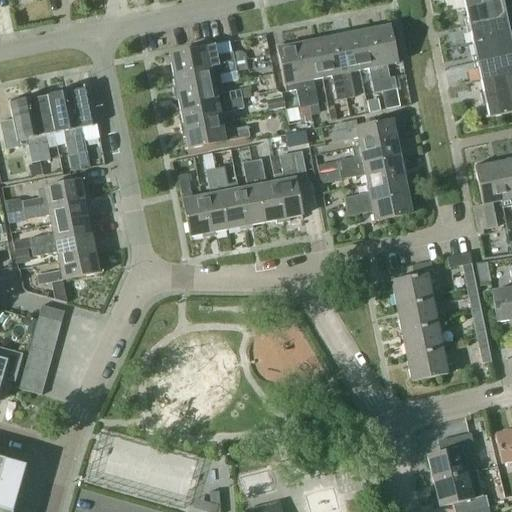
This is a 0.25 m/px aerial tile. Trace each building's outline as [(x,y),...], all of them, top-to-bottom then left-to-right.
[(459,0),(461,8),(498,0),(459,0)] [(511,0),(498,0),(461,8),(465,27),(507,18),(505,9),(511,7),(511,0)] [(465,27),(469,45),(511,36),(511,16),(507,18),(465,27)] [(380,27),(369,30),(382,91),(381,91),(385,110),(399,107),(393,79),(389,80),(385,64),(395,62),(387,23),(380,24),(380,27)] [(350,31),(358,70),(367,68),(372,93),(381,91),(382,91),(369,30),(354,33),(353,30),(350,31)] [(344,35),(332,37),(345,98),(353,97),(348,72),(358,70),(350,31),(343,32),(344,35)] [(473,64),(511,55),(511,47),(511,46),(511,45),(511,36),(469,45),(473,64)] [(319,37),(313,38),(322,78),(330,76),(335,100),(345,98),(332,37),(320,40),(319,37)] [(322,78),(313,38),(307,40),(307,42),(295,45),(308,106),(317,105),(312,80),(322,78)] [(312,122),(308,106),(295,45),(283,47),(282,45),(276,46),(286,91),(294,89),(301,124),(312,122)] [(169,75),(235,62),(233,52),(215,56),(213,47),(166,56),(169,75)] [(241,51),(233,52),(235,62),(246,60),(247,60),(245,53),(241,51)] [(511,55),(473,64),(477,82),(511,74),(511,55)] [(246,60),(235,62),(236,71),(248,68),(246,60)] [(235,62),(169,75),(173,93),(214,85),(212,76),(236,71),(235,62)] [(511,74),(477,82),(482,100),(511,93),(511,74)] [(64,93),(77,154),(86,152),(81,127),(91,125),(83,85),(75,87),(76,91),(64,93)] [(214,85),(173,93),(177,111),(242,98),(240,88),(215,93),(214,85)] [(249,86),(240,88),(242,98),(251,96),(249,86)] [(68,156),(77,154),(64,93),(52,96),(51,92),(46,93),(54,133),(63,131),(68,156)] [(44,135),(54,133),(46,93),(38,94),(39,99),(28,101),(40,161),(49,159),(44,135)] [(511,93),(482,100),(486,119),(511,113),(511,93)] [(284,108),(282,97),(265,101),(267,111),(284,108)] [(242,98),(177,111),(180,130),(221,122),(220,112),(244,107),(242,98)] [(40,161),(28,101),(15,104),(14,99),(8,101),(12,120),(0,122),(0,129),(4,151),(27,146),(30,163),(40,161)] [(367,105),(369,112),(380,110),(378,102),(367,105)] [(334,111),(327,112),(329,122),(335,120),(334,111)] [(359,146),(399,138),(395,119),(364,125),(363,120),(334,126),(335,131),(330,132),(332,142),(357,137),(359,146)] [(221,122),(180,130),(184,149),(250,136),(248,125),(223,130),(221,122)] [(336,160),(338,169),(403,156),(399,138),(359,146),(361,155),(336,160)] [(274,182),(282,223),(302,219),(294,180),(305,178),(300,152),(279,156),(284,181),(274,182)] [(90,167),(87,154),(79,155),(81,169),(90,167)] [(367,183),(406,175),(403,156),(338,169),(340,179),(365,174),(367,183)] [(511,209),(511,164),(511,158),(493,162),(501,202),(503,209),(511,207),(511,209)] [(282,223),(274,182),(266,184),(261,160),(251,161),(264,226),(282,223)] [(237,189),(245,230),(264,226),(251,161),(242,163),(247,188),(237,189)] [(492,204),(501,202),(493,162),(473,166),(482,205),(471,208),(477,232),(497,228),(492,204)] [(39,165),(28,167),(30,177),(41,174),(39,165)] [(245,230),(237,189),(229,191),(224,167),(214,169),(227,233),(245,230)] [(201,196),(209,237),(227,233),(214,169),(205,170),(210,195),(201,196)] [(209,237),(201,196),(192,198),(187,174),(177,176),(190,240),(209,237)] [(344,197),(345,207),(410,193),(406,175),(367,183),(369,192),(344,197)] [(20,201),(4,204),(6,216),(14,215),(24,213),(24,212),(75,201),(83,200),(81,189),(84,188),(83,180),(36,190),(38,199),(22,202),(20,201)] [(410,193),(345,207),(347,216),(372,211),(375,221),(414,213),(410,193)] [(75,201),(24,212),(24,213),(26,221),(49,216),(51,225),(51,226),(90,218),(89,211),(85,212),(83,200),(75,201)] [(52,234),(29,238),(31,248),(31,249),(91,237),(88,225),(91,224),(90,218),(51,226),(52,234)] [(91,237),(31,249),(33,257),(56,252),(58,262),(98,255),(96,248),(93,249),(91,237)] [(29,262),(27,250),(13,252),(15,265),(29,262)] [(470,264),(467,253),(446,257),(449,269),(470,264)] [(60,272),(36,277),(38,286),(102,274),(101,272),(98,273),(96,262),(99,261),(98,255),(58,262),(60,272)] [(389,282),(394,307),(431,299),(431,296),(428,281),(434,279),(431,262),(411,266),(413,277),(389,282)] [(490,284),(487,266),(477,268),(480,285),(490,284)] [(495,323),(511,319),(511,270),(509,271),(511,289),(490,293),(495,323)] [(476,287),(472,271),(463,273),(467,289),(476,287)] [(62,286),(51,288),(53,301),(65,304),(62,286)] [(437,295),(431,296),(431,299),(394,307),(400,332),(437,324),(436,321),(433,306),(439,305),(437,295)] [(481,312),(478,297),(468,298),(471,314),(481,312)] [(39,315),(61,322),(64,311),(41,305),(39,315)] [(39,315),(36,326),(58,333),(61,322),(39,315)] [(442,320),(436,321),(437,324),(400,332),(405,357),(441,349),(440,344),(437,331),(444,330),(442,320)] [(486,336),(482,320),(473,322),(476,338),(486,336)] [(58,333),(36,326),(33,337),(56,343),(58,333)] [(53,354),(56,343),(33,337),(30,347),(53,354)] [(441,349),(405,357),(410,382),(447,374),(443,356),(449,354),(447,343),(440,344),(441,349)] [(491,361),(488,345),(478,347),(481,363),(491,361)] [(30,347),(28,357),(50,363),(53,354),(30,347)] [(0,382),(1,380),(14,383),(21,355),(0,349),(0,382)] [(28,357),(25,367),(47,373),(50,363),(28,357)] [(25,367),(22,379),(44,385),(47,373),(25,367)] [(41,395),(44,385),(22,379),(19,389),(41,395)] [(501,465),(511,462),(511,432),(494,436),(501,465)] [(426,457),(432,482),(466,474),(460,449),(472,446),(470,434),(437,442),(440,454),(426,457)] [(453,511),(470,511),(487,508),(485,496),(482,497),(476,471),(466,474),(432,482),(438,508),(452,505),(453,511)] [(213,493),(213,500),(197,501),(197,511),(222,511),(222,492),(213,493)] [(281,511),(279,502),(244,511),(281,511)]
